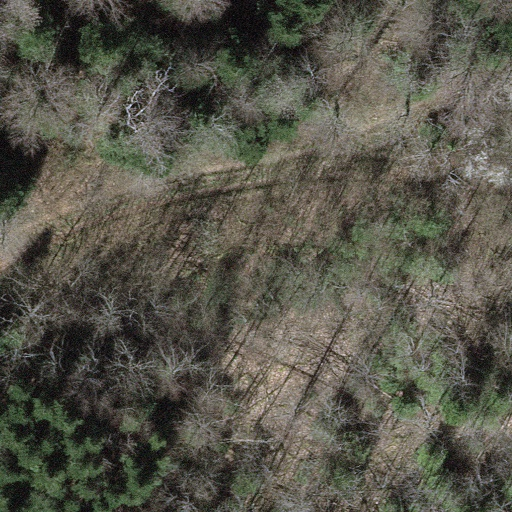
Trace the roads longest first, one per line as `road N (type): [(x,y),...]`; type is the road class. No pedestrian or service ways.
road 1 (track): [(0,279),(130,208),(317,158)]
road 2 (track): [(393,0),(317,158)]
